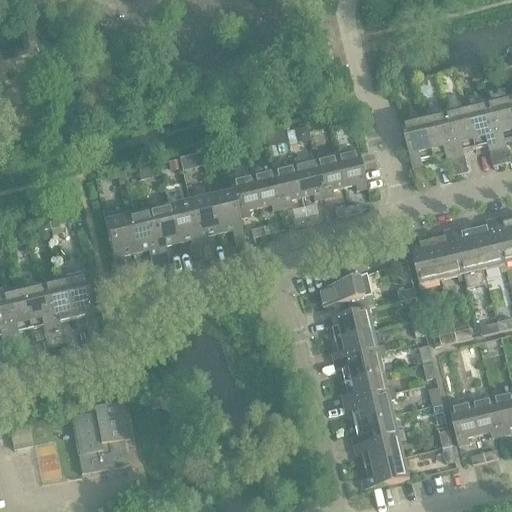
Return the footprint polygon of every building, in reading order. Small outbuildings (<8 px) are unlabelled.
[(505,143),(511,141),(511,116),(508,101),(487,106),(502,167),(510,165),(505,143)] [(487,106),(466,111),(476,151),(488,148),(493,169),(502,167),(487,106)] [(463,153),(476,151),(466,111),(445,116),(460,177),(468,175),(463,153)] [(460,177),(445,116),(424,121),(433,161),(446,158),(451,179),(460,177)] [(426,185),(421,163),(433,161),(424,121),(402,126),(417,187),(426,185)] [(357,152),(336,157),(344,191),(354,188),(355,194),(366,191),(358,155),(357,152)] [(336,157),(314,162),(323,202),(333,199),(332,193),(344,191),(336,157)] [(179,161),(168,164),(170,172),(181,170),(179,161)] [(314,162),(293,167),(301,201),(312,198),(313,204),(323,202),(314,162)] [(293,167),(271,172),(281,212),(291,209),(290,203),(301,201),(293,167)] [(271,172),(250,177),(258,211),(270,208),(271,214),(281,212),(271,172)] [(249,219),(248,213),(258,211),(250,177),(229,182),(232,194),(232,193),(239,222),(249,219)] [(232,194),(210,199),(219,236),(232,233),(237,255),(246,252),(239,222),(232,193),(232,194)] [(212,260),(207,239),(219,236),(210,199),(189,204),(203,263),(212,260)] [(189,204),(168,209),(177,246),(190,243),(195,265),(203,263),(189,204)] [(360,206),(347,209),(349,218),(362,215),(360,206)] [(168,209),(147,214),(161,272),(170,270),(165,249),(177,246),(168,209)] [(347,209),(334,212),(336,221),(349,218),(347,209)] [(147,214),(126,219),(135,256),(148,253),(153,275),(161,272),(147,214)] [(305,219),(307,228),(320,225),(318,216),(305,219)] [(123,259),(135,256),(126,219),(104,224),(118,283),(128,280),(123,259)] [(305,219),(292,222),(294,231),(307,228),(305,219)] [(503,220),(494,222),(507,274),(511,272),(511,270),(511,266),(511,224),(504,226),(503,220)] [(58,222),(48,224),(51,237),(61,235),(58,222)] [(486,224),(487,230),(475,233),(484,273),(499,269),(501,275),(507,274),(494,222),(486,224)] [(276,226),(263,229),(265,238),(278,235),(276,226)] [(263,229),(250,232),(252,241),(265,238),(263,229)] [(469,276),(484,273),(475,233),(462,236),(461,230),(452,232),(465,284),(470,282),(469,276)] [(444,234),(445,240),(433,243),(442,283),(457,279),(459,285),(465,284),(452,232),(444,234)] [(442,283),(433,243),(420,246),(419,240),(409,243),(420,288),(442,283)] [(84,277),(62,282),(72,322),(84,319),(89,340),(99,338),(84,277)] [(356,280),(356,281),(320,294),(324,311),(348,305),(351,316),(375,311),(376,310),(368,277),(360,280),(360,278),(356,280)] [(62,282),(41,288),(56,348),(64,346),(59,325),(72,322),(62,282)] [(41,288),(20,293),(30,332),(42,329),(47,350),(56,348),(41,288)] [(414,291),(398,295),(400,305),(416,301),(414,291)] [(30,332),(20,293),(0,297),(0,300),(14,358),(22,356),(17,335),(30,332)] [(0,339),(5,361),(14,358),(0,300),(0,339)] [(418,307),(409,309),(412,325),(422,323),(418,307)] [(371,319),(377,318),(375,311),(351,316),(324,323),(326,332),(332,331),(335,344),(374,334),(371,319)] [(511,321),(497,325),(499,335),(511,331),(511,321)] [(422,323),(412,325),(416,341),(426,339),(422,323)] [(497,325),(481,329),(483,339),(499,335),(497,325)] [(470,331),(455,335),(457,345),(473,341),(470,331)] [(374,334),(335,344),(338,356),(332,357),(334,366),(385,354),(384,348),(378,349),(374,334)] [(455,335),(439,339),(441,349),(457,345),(455,335)] [(428,349),(419,351),(423,367),(432,365),(428,349)] [(384,376),(381,361),(387,360),(385,354),(334,366),(336,374),(342,373),(345,386),(384,376)] [(432,365),(423,367),(426,383),(436,381),(432,365)] [(345,386),(348,398),(342,399),(344,408),(395,396),(394,390),(388,391),(384,376),(345,386)] [(438,391),(429,393),(433,409),(442,407),(438,391)] [(510,431),(511,430),(511,394),(492,399),(501,439),(511,437),(510,431)] [(395,396),(344,408),(346,416),(352,415),(355,428),(394,418),(391,403),(397,402),(395,396)] [(492,399),(470,405),(478,438),(491,436),(492,441),(501,439),(492,399)] [(81,476),(81,477),(129,469),(129,468),(128,468),(124,443),(130,442),(123,406),(123,405),(93,410),(94,416),(71,420),(78,459),(81,476)] [(468,441),(478,438),(470,405),(449,410),(459,449),(470,447),(468,441)] [(442,407),(433,409),(436,425),(446,422),(442,407)] [(358,440),(352,441),(354,450),(405,438),(404,432),(398,433),(394,418),(355,428),(358,440)] [(12,432),(16,450),(34,446),(30,429),(12,432)] [(449,433),(439,435),(443,451),(452,449),(449,433)] [(401,445),(407,444),(405,438),(354,450),(356,458),(362,457),(365,470),(405,460),(401,445)] [(452,449),(443,451),(446,467),(456,465),(452,449)] [(496,453),(484,456),(486,465),(499,462),(496,453)] [(484,456),(471,459),(473,468),(486,465),(484,456)] [(410,482),(416,481),(414,474),(408,475),(405,460),(365,470),(368,482),(362,483),(364,493),(410,482)] [(173,487),(148,493),(150,501),(175,495),(173,487)]
